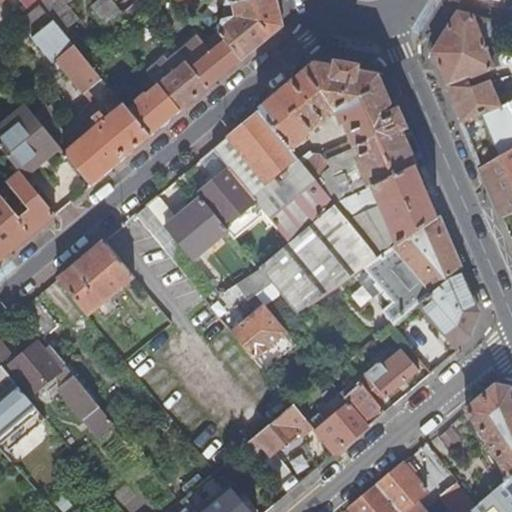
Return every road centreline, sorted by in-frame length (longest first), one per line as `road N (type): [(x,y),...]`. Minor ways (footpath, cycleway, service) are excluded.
road 1 (residential): [(339,16),(0,295)]
road 2 (tertiary): [(511,314),(388,22)]
road 3 (residential): [(305,511),(511,345)]
